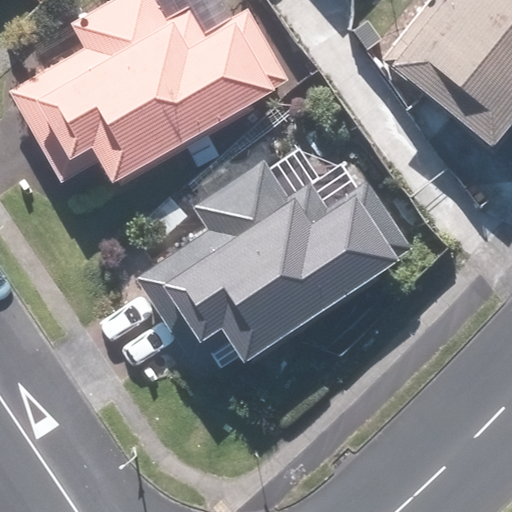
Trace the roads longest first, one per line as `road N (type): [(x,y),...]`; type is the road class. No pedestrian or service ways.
road 1 (secondary): [(388,511),(511,391)]
road 2 (residential): [(77,511),(0,399)]
